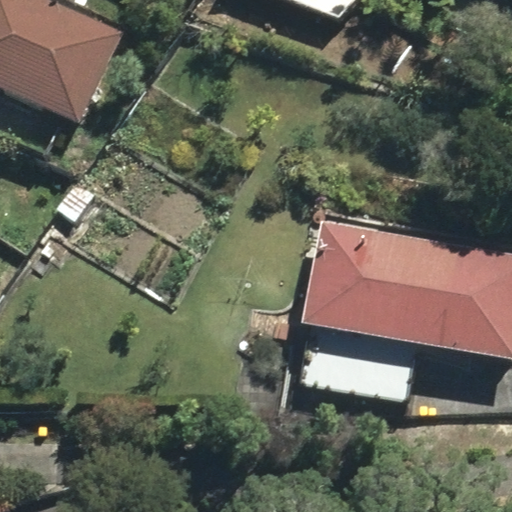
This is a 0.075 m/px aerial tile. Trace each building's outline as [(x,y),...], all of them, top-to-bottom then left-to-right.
[(29,0),(0,0),(0,102),(71,135),(115,38),(29,0)] [(511,0),(496,0),(511,11),(511,0)] [(56,220),(74,232),(93,203),(73,191),(56,220)] [(508,376),(511,355),(511,263),(315,232),(293,341),(312,344),(303,398),(404,414),(412,361),(508,376)] [(249,423),(278,424),(278,406),(250,405),(249,423)]
